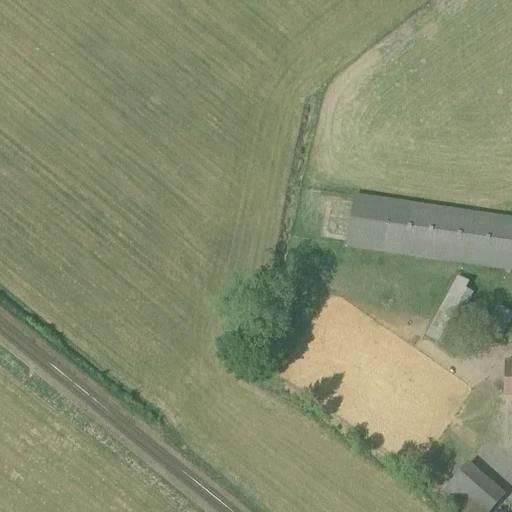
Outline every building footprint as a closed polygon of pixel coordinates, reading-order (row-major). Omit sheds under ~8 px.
[(511,271),(511,221),(353,198),(346,247),(511,271)] [(444,348),(472,295),(465,291),(469,284),(456,277),(424,337),(444,348)] [(498,343),(511,316),(511,315),(496,307),(482,335),(498,343)] [(511,362),(504,362),(502,399),(511,399),(511,362)] [(459,511),(490,511),(503,497),(467,466),(441,496),(459,511)]
